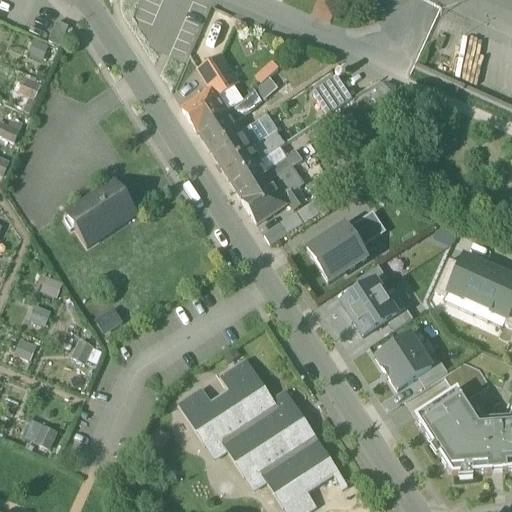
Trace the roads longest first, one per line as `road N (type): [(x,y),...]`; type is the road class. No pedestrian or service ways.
road 1 (residential): [(81,0),(418,511)]
road 2 (track): [(511,132),(369,68),(328,39)]
